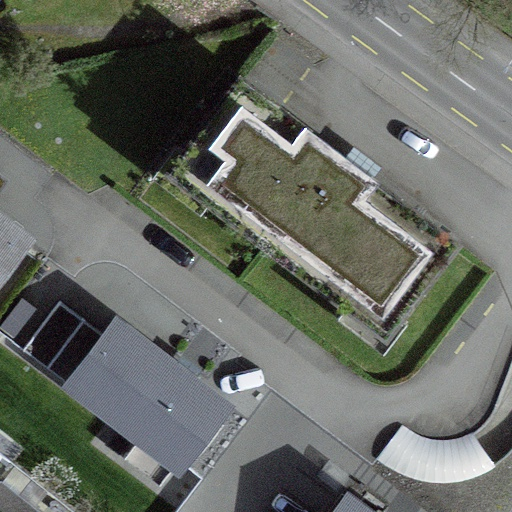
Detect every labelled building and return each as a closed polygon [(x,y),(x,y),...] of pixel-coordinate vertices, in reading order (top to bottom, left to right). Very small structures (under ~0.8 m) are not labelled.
[(393,315),(449,242),(356,171),(238,80),(181,154),(219,183),(208,197),(347,302),(357,289),(393,315)] [(0,267),(21,240),(0,223),(0,267)] [(102,336),(60,304),(24,351),(67,383),(102,336)] [(186,376),(113,322),(102,336),(67,383),(176,465),(222,404),(186,376)] [(363,511),(346,499),(335,511),(363,511)]
